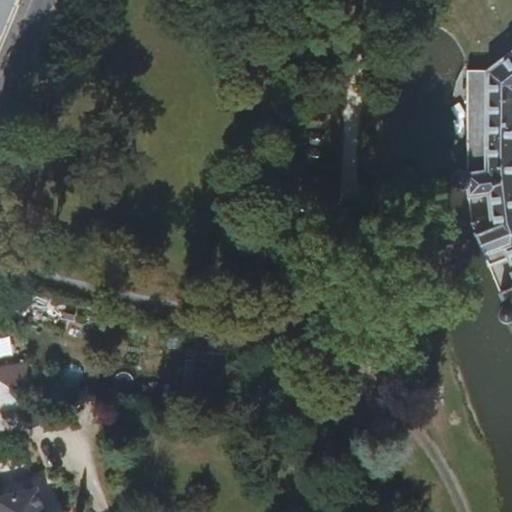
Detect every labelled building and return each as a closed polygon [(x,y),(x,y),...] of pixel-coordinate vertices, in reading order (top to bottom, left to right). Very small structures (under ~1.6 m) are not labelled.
[(461,176),(454,177),(450,182),(451,189),(456,192),(462,193),(466,230),(498,306),(495,316),(501,322),(511,321),(511,318),(511,56),(487,77),(480,176),(467,179),(461,176)] [(0,388),(27,385),(24,361),(0,364),(0,388)] [(0,425),(25,418),(14,401),(7,394),(0,391),(0,425)] [(0,456),(0,505),(35,496),(34,466),(34,456),(34,449),(0,456)] [(34,456),(34,466),(45,464),(44,455),(34,456)] [(0,511),(38,511),(35,496),(0,505),(0,511)]
